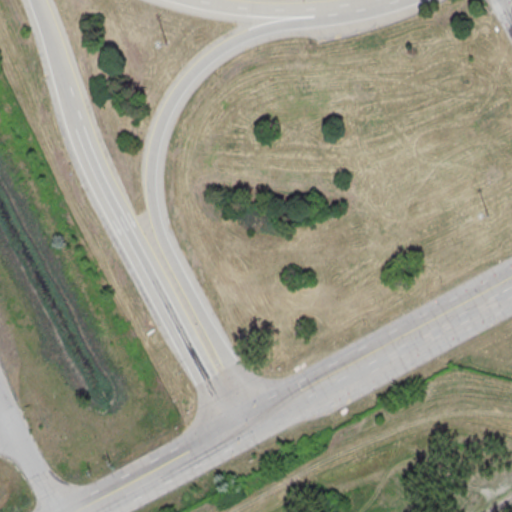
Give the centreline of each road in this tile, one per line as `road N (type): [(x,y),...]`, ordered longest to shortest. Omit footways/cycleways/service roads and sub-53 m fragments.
road 1 (secondary): [(257,419),(156,223),(151,170),(157,126),(189,72),(238,34),(290,16)]
road 2 (residential): [(511,276),(257,419)]
road 3 (residential): [(257,419),(77,511)]
road 4 (motorway): [(105,195),(174,327)]
